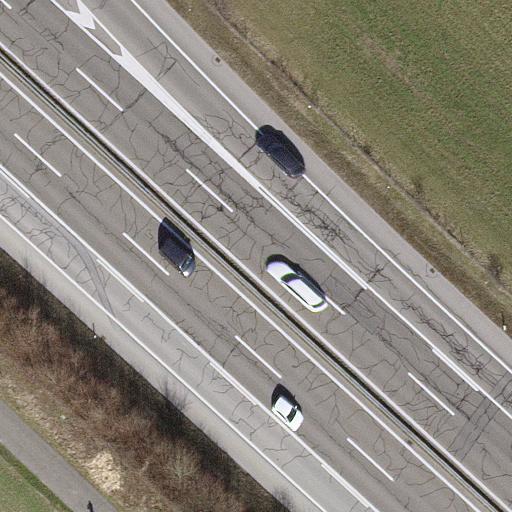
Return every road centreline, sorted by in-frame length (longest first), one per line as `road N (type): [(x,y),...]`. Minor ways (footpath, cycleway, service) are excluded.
road 1 (motorway): [(418,382),(2,0)]
road 2 (motorway): [(418,382),(94,0)]
road 3 (motorway): [(129,240),(424,511)]
road 4 (motorway): [(0,121),(129,240)]
road 5 (motorway): [(0,150),(129,240)]
road 6 (track): [(95,511),(0,421)]
road 7 (motorway): [(511,465),(418,382)]
